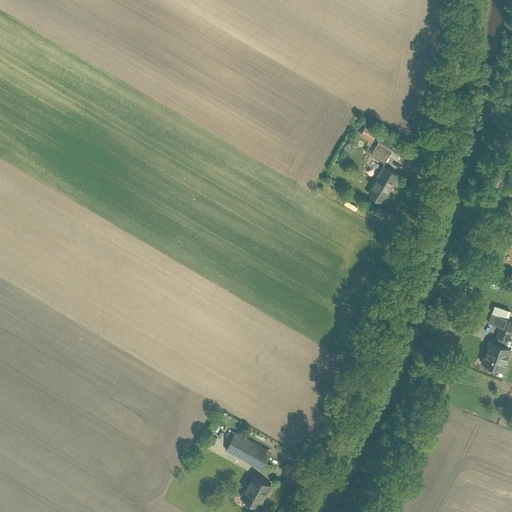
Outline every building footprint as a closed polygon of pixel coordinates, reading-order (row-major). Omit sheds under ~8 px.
[(367,122),(360,133),(371,140),(377,129),(367,122)] [(399,171),(383,162),(368,191),(383,199),(399,171)] [(492,336),(482,364),(503,372),(511,348),(511,342),(509,341),(511,332),(511,314),(494,307),(490,318),(502,323),(496,337),(492,336)] [(262,445),(229,426),(218,444),(252,463),(262,445)] [(263,480),(244,470),(232,491),(251,502),(263,480)]
